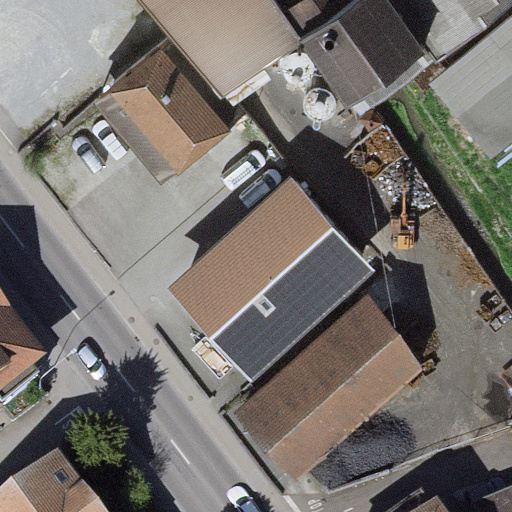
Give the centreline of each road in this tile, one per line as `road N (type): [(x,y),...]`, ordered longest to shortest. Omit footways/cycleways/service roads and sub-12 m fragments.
road 1 (primary): [(0,214),(122,374)]
road 2 (residential): [(511,449),(338,511)]
road 3 (primary): [(122,374),(225,511)]
road 4 (residential): [(122,374),(0,453)]
